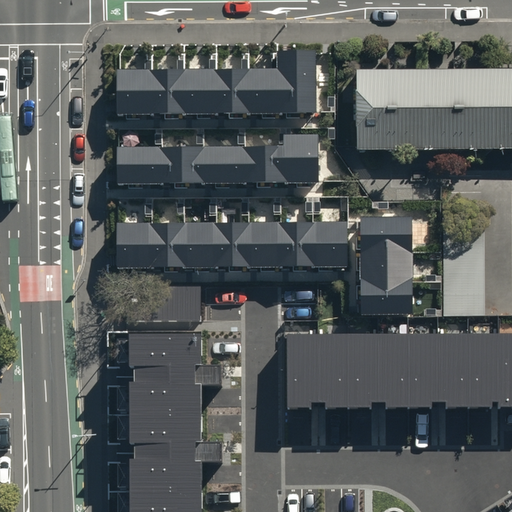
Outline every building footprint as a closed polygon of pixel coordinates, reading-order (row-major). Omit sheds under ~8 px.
[(116,69),(116,115),(317,114),(316,51),(277,51),(277,68),(116,69)] [(511,71),(356,72),(357,147),(511,145),(511,71)] [(283,145),(117,148),(118,184),(318,182),(317,135),(283,135),(283,145)] [(408,220),(358,220),(358,317),(409,317),(408,220)] [(344,268),(343,222),(114,225),(114,271),(344,268)] [(486,229),(444,229),(445,318),(486,318),(486,229)] [(201,321),(200,286),(127,287),(128,322),(201,321)] [(201,332),(128,332),(129,511),(201,511),(201,461),(221,461),(221,441),(202,442),(201,386),(222,386),(222,363),(202,364),(201,332)] [(511,332),(287,335),(287,410),(511,407),(511,332)]
